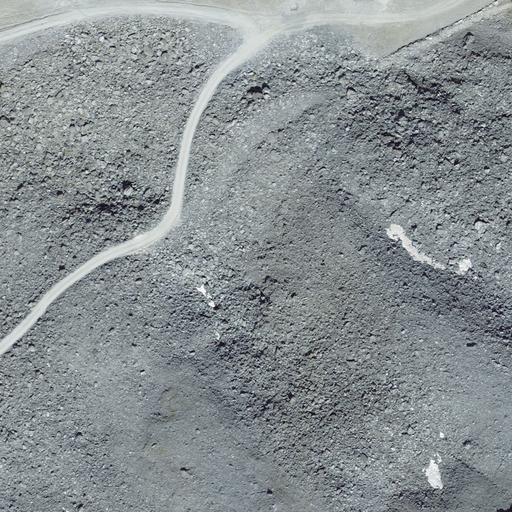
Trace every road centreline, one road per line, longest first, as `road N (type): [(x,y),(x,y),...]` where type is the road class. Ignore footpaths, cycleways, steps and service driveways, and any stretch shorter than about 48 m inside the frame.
road 1 (track): [(263,23),(200,105),(170,222),(70,279),(0,349)]
road 2 (track): [(0,37),(120,8),(173,7),(263,23)]
road 3 (track): [(439,0),(263,23)]
